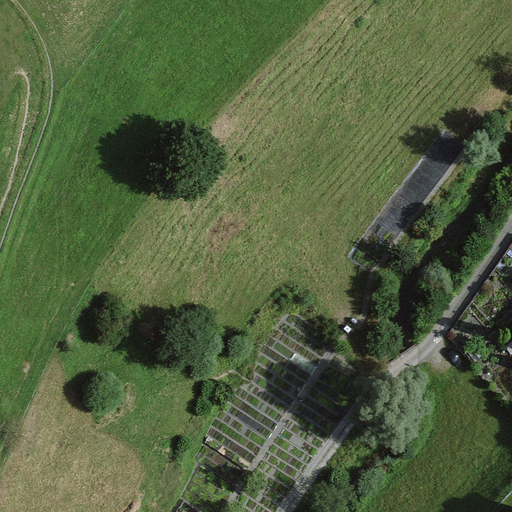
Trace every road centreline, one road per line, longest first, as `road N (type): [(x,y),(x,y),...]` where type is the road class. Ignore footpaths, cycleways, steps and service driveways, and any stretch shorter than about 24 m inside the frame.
road 1 (track): [(417,353),(365,391),(285,511)]
road 2 (residential): [(511,228),(417,353)]
